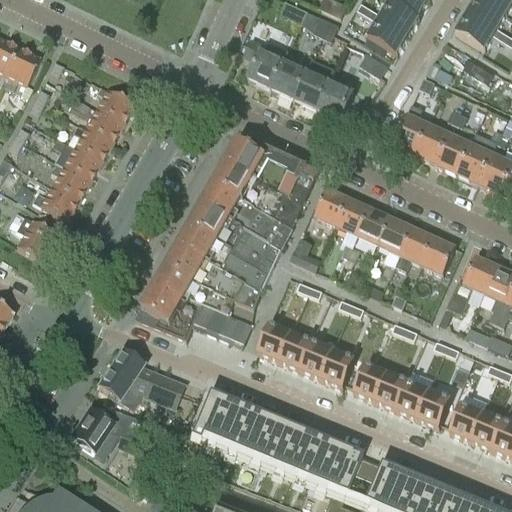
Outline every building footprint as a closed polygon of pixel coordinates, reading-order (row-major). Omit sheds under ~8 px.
[(341,24),(347,11),(326,0),(323,0),(318,12),(341,24)] [(391,0),(387,7),(418,25),(417,24),(427,7),(416,0),(391,0)] [(511,0),(478,0),(476,3),(506,21),(511,10),(511,0)] [(476,3),(466,21),(495,39),(497,35),(506,21),(476,3)] [(299,29),(305,16),(283,6),(277,19),(299,29)] [(380,21),(378,25),(407,43),(418,25),(387,7),(387,8),(388,8),(380,21)] [(360,9),(356,16),(366,22),(371,16),(360,9)] [(371,16),(366,22),(376,28),(378,25),(378,24),(380,21),(371,16)] [(466,21),(455,38),(484,56),(493,42),(495,39),(466,21)] [(322,42),(329,27),(320,23),(313,38),(322,42)] [(376,28),(367,43),(396,61),(407,43),(378,25),(376,28)] [(329,27),(322,42),(330,46),(337,31),(329,27)] [(494,40),(493,42),(503,48),(507,41),(497,35),(495,39),(494,40)] [(511,44),(507,41),(503,48),(511,53),(511,44)] [(17,55),(0,46),(0,90),(3,84),(17,55)] [(271,96),(283,66),(287,58),(269,50),(263,51),(251,46),(243,63),(254,68),(247,85),(271,96)] [(17,55),(3,84),(0,90),(0,91),(21,102),(38,65),(17,55)] [(379,84),(387,72),(366,59),(358,71),(379,84)] [(329,87),(334,75),(312,65),(307,77),(293,106),(317,117),(329,87)] [(271,96),(293,106),(307,77),(283,66),(271,96)] [(53,67),(47,79),(56,84),(62,72),(53,67)] [(329,87),(317,117),(339,127),(353,98),(329,87)] [(33,107),(41,112),(47,101),(38,97),(33,107)] [(94,117),(121,132),(132,112),(105,97),(94,117)] [(416,99),(412,109),(419,112),(423,103),(416,99)] [(83,136),(110,151),(121,132),(94,117),(73,105),(67,116),(88,128),(83,136)] [(41,112),(33,107),(27,118),(36,123),(41,112)] [(406,121),(392,151),(414,161),(428,131),(418,127),(424,114),(419,112),(412,109),(406,121)] [(481,129),(484,131),(488,124),(493,127),(497,119),(488,114),(481,129)] [(454,131),(459,120),(451,117),(447,128),(454,131)] [(459,120),(454,131),(461,134),(466,123),(459,120)] [(414,161),(435,171),(449,141),(428,131),(414,161)] [(99,170),(110,151),(83,136),(76,132),(71,140),(79,144),(73,155),(99,170)] [(12,145),(21,150),(27,140),(18,135),(12,145)] [(496,150),(501,139),(494,135),(489,145),(476,139),(470,150),(456,181),(478,190),(491,160),(496,150)] [(503,154),(509,142),(501,139),(496,150),(503,154)] [(236,146),(224,167),(258,186),(256,190),(289,204),(297,187),(306,169),(255,146),(243,140),(237,147),(236,146)] [(435,171),(456,181),(470,150),(449,141),(435,171)] [(21,150),(12,145),(6,156),(15,161),(21,150)] [(55,145),(51,152),(59,157),(52,169),(54,170),(62,174),(88,189),(99,170),(73,155),(55,145)] [(478,190),(499,200),(511,170),(511,169),(491,160),(478,190)] [(0,184),(9,170),(2,165),(0,168),(0,184)] [(292,234),(310,192),(297,187),(289,204),(256,190),(258,186),(224,167),(213,188),(292,234)] [(319,175),(306,169),(297,187),(310,192),(315,181),(319,175)] [(77,208),(88,189),(62,174),(54,170),(49,180),(56,184),(51,193),(77,208)] [(511,170),(499,200),(511,205),(511,170)] [(213,188),(200,210),(281,256),(291,235),(292,235),(292,234),(213,188)] [(77,208),(51,193),(44,204),(36,200),(31,208),(66,228),(77,208)] [(317,236),(319,237),(324,227),(336,233),(349,206),(326,195),(314,222),(310,220),(300,242),(311,248),(317,236)] [(370,215),(349,206),(336,233),(346,237),(339,254),(342,255),(334,273),(338,275),(341,270),(344,271),(352,254),(358,242),(370,215)] [(271,277),(281,256),(200,210),(189,229),(271,277)] [(391,225),(370,215),(358,242),(379,252),(391,225)] [(52,240),(30,227),(15,219),(6,235),(20,244),(15,254),(37,267),(52,240)] [(413,235),(391,225),(379,252),(388,256),(382,269),(386,271),(382,280),(390,284),(395,273),(413,235)] [(261,298),(271,277),(189,229),(177,251),(210,270),(210,269),(243,288),(259,297),(261,298)] [(434,244),(413,235),(395,273),(405,278),(411,266),(421,271),(434,244)] [(434,244),(421,271),(432,276),(443,281),(455,254),(434,244)] [(313,255),(298,248),(291,264),(306,271),(313,255)] [(234,307),(247,313),(249,314),(259,297),(243,288),(210,269),(210,270),(177,251),(165,272),(197,291),(234,307)] [(352,254),(344,271),(351,274),(359,257),(352,254)] [(472,295),(484,300),(497,273),(475,263),(463,289),(458,287),(446,313),(461,320),(472,295)] [(190,305),(201,310),(213,315),(227,321),(234,307),(197,291),(165,272),(153,293),(186,311),(190,305)] [(511,295),(511,279),(497,273),(484,300),(506,310),(511,295)] [(299,288),(296,295),(307,300),(310,293),(299,288)] [(362,299),(380,306),(383,298),(366,290),(362,299)] [(186,347),(192,332),(201,310),(190,305),(186,311),(153,293),(141,314),(134,326),(186,347)] [(310,293),(307,300),(318,305),(321,297),(310,293)] [(500,322),(496,332),(502,335),(507,325),(511,326),(511,323),(511,295),(506,310),(500,322)] [(395,302),(392,311),(401,315),(405,306),(395,302)] [(341,306),(338,313),(349,318),(352,311),(341,306)] [(204,337),(213,315),(201,310),(192,332),(204,337)] [(352,311),(349,318),(360,323),(363,316),(352,311)] [(0,337),(12,321),(0,312),(0,337)] [(213,315),(204,337),(217,343),(226,323),(227,321),(213,315)] [(488,328),(496,332),(500,322),(493,318),(488,328)] [(217,343),(229,348),(238,327),(226,323),(217,343)] [(250,330),(238,327),(229,348),(242,353),(250,330)] [(394,329),(391,337),(402,341),(405,334),(394,329)] [(269,330),(257,359),(278,368),(290,339),(277,334),(269,330)] [(405,334),(402,341),(413,346),(416,339),(405,334)] [(290,339),(278,368),(299,377),(311,348),(310,347),(290,339)] [(311,348),(299,377),(320,386),(332,357),(331,356),(311,348)] [(436,348),(433,355),(444,360),(447,352),(436,348)] [(447,352),(444,360),(455,364),(458,357),(447,352)] [(332,357),(320,386),(343,395),(355,366),(354,365),(332,357)] [(120,358),(108,377),(145,403),(147,404),(146,405),(173,416),(183,391),(141,374),(141,373),(120,358)] [(365,370),(353,399),(375,408),(387,379),(385,378),(365,370)] [(490,371),(487,378),(498,383),(501,376),(490,371)] [(511,380),(501,376),(498,383),(509,388),(511,380)] [(145,403),(108,377),(97,393),(106,400),(105,402),(117,410),(119,408),(135,418),(145,403)] [(387,379),(375,408),(396,417),(408,388),(406,387),(387,379)] [(408,388),(396,417),(417,426),(429,397),(428,396),(408,388)] [(429,397),(417,426),(439,435),(451,406),(450,405),(429,397)] [(475,511),(206,401),(178,469),(207,481),(219,451),(331,498),(325,511),(475,511)] [(461,410),(449,439),(471,448),(483,419),(482,419),(461,410)] [(150,452),(157,432),(111,417),(104,427),(89,416),(69,444),(93,460),(108,439),(150,452)] [(483,419),(471,448),(492,457),(504,428),(503,428),(483,419)] [(511,431),(504,428),(492,457),(511,465),(511,431)] [(43,511),(80,511),(55,495),(43,511)]
